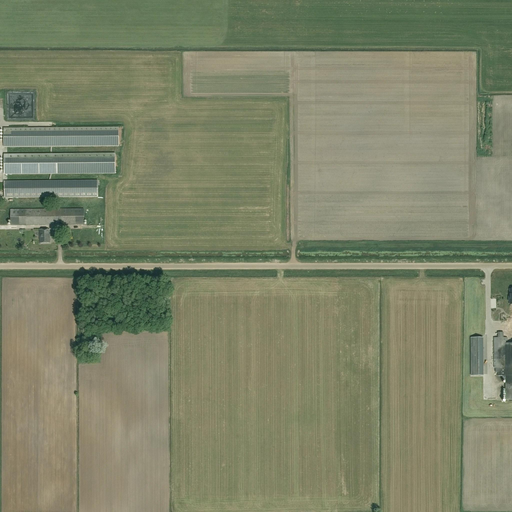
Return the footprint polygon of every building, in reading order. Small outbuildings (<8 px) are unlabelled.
[(4,147),(119,147),(119,128),(4,128),(4,147)] [(4,175),(115,174),(115,154),(4,154),(4,175)] [(4,198),(98,197),(98,181),(4,182),(4,198)] [(84,210),(19,210),(11,210),(10,226),(19,226),(54,225),(54,223),(61,223),(61,225),(84,225),(84,210)] [(40,230),(40,244),(50,244),(50,230),(40,230)] [(498,338),(497,338),(494,338),(494,369),(496,369),(496,372),(497,372),(497,376),(506,376),(506,400),(511,399),(511,343),(506,344),(506,341),(507,341),(507,338),(503,338),(498,338)]
